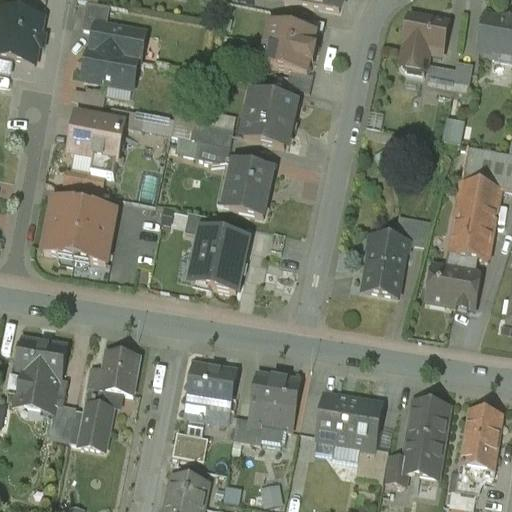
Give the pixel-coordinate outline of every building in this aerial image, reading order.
[(342,0),(285,0),(284,6),(339,16),(342,0)] [(110,12),(86,7),(81,34),(95,37),(96,30),(106,32),(110,12)] [(43,26),(4,19),(0,40),(0,63),(12,66),(35,70),(43,26)] [(448,28),(410,21),(405,51),(404,51),(400,71),(405,78),(424,81),(429,56),(442,58),(448,28)] [(511,26),(486,22),(479,58),(493,60),(493,64),(511,67),(511,26)] [(317,39),(269,28),(264,53),(271,55),(268,72),(308,81),(310,69),(313,70),(314,69),(317,55),(316,54),(313,53),(317,39)] [(106,32),(96,30),(95,37),(91,57),(89,56),(88,57),(141,66),(146,39),(106,32)] [(141,66),(88,57),(83,85),(133,94),(138,67),(140,67),(141,66)] [(0,77),(10,80),(12,66),(0,63),(0,77)] [(434,71),(430,91),(471,98),(476,70),(459,67),(457,75),(434,71)] [(431,99),(418,97),(411,129),(424,131),(431,99)] [(297,108),(252,98),(245,128),(248,128),(244,145),(284,154),(290,129),(292,130),(297,108)] [(144,120),(112,114),(110,128),(124,131),(124,134),(141,137),(144,120)] [(110,128),(76,122),(69,159),(117,168),(124,134),(124,131),(110,128)] [(234,136),(194,127),(190,146),(199,148),(230,154),(234,136)] [(230,154),(199,148),(196,164),(227,171),(230,154)] [(511,161),(468,153),(462,188),(501,195),(501,196),(511,198),(511,161)] [(273,176),(234,167),(227,197),(233,199),(229,216),(263,223),(267,204),(266,204),(273,176)] [(67,176),(65,193),(105,197),(107,180),(67,176)] [(501,195),(462,188),(449,259),(488,266),(501,196),(501,195)] [(84,211),(54,205),(44,258),(60,261),(64,258),(75,260),(74,264),(75,264),(76,260),(87,262),(90,267),(106,270),(116,217),(95,213),(93,212),(93,213),(86,211),(85,211),(84,211)] [(224,227),(189,219),(184,239),(201,243),(202,236),(221,240),(224,227)] [(429,229),(401,224),(398,246),(397,248),(407,249),(425,252),(429,229)] [(221,240),(202,236),(201,243),(191,289),(236,299),(247,245),(221,240)] [(398,246),(373,242),(371,254),(405,260),(407,249),(397,248),(398,246)] [(405,260),(371,254),(370,258),(369,257),(367,269),(368,270),(363,298),(398,304),(405,260)] [(463,273),(457,272),(456,274),(442,272),(439,287),(432,292),(429,291),(426,308),(469,316),(471,302),(477,303),(480,282),(478,278),(465,276),(463,273)] [(67,351),(22,344),(16,380),(29,383),(24,409),(28,415),(46,418),(52,414),(52,411),(56,412),(63,413),(63,411),(68,388),(61,386),(67,351)] [(105,376),(92,374),(86,412),(88,413),(87,419),(81,452),(103,457),(107,438),(103,437),(109,411),(120,413),(123,400),(133,401),(139,363),(107,358),(107,359),(105,376)] [(235,379),(195,372),(189,407),(190,407),(228,413),(229,414),(235,379)] [(299,388),(257,382),(250,427),(249,432),(263,434),(287,437),(291,438),(299,388)] [(382,411),(342,405),(342,404),(325,401),(317,449),(336,452),(337,449),(361,453),(360,456),(374,458),(375,456),(382,411)] [(0,432),(3,433),(10,410),(0,407),(0,432)] [(228,413),(190,407),(187,423),(226,429),(228,413)] [(450,414),(415,407),(404,464),(410,465),(408,481),(437,487),(450,414)] [(76,414),(63,411),(63,413),(56,412),(49,445),(69,449),(76,416),(76,414)] [(87,419),(76,416),(69,449),(81,452),(87,419)] [(503,421),(469,416),(459,481),(478,484),(493,486),(503,421)] [(250,427),(237,425),(233,447),(260,451),(261,450),(263,434),(249,432),(250,427)] [(287,437),(263,434),(261,450),(281,453),(284,450),(287,437)] [(208,445),(177,439),(173,462),(203,468),(208,445)] [(389,458),(375,456),(374,458),(360,456),(356,485),(383,489),(389,458)] [(404,464),(390,462),(386,490),(406,493),(408,481),(410,465),(404,464)] [(478,484),(459,481),(456,499),(478,503),(480,488),(477,488),(478,484)] [(203,511),(208,489),(173,482),(166,511),(203,511)] [(266,511),(284,509),(283,489),(264,490),(266,511)]
